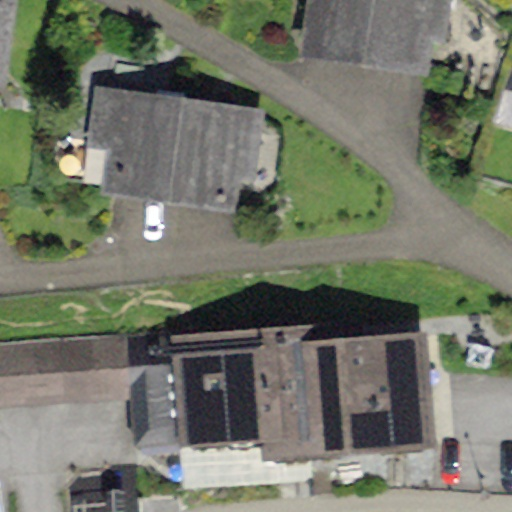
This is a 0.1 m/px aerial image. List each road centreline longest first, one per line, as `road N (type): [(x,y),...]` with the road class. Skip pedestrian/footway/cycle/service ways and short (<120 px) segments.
road 1 (residential): [(463,242),(0,277)]
road 2 (residential): [(463,242),(244,73),(118,0)]
